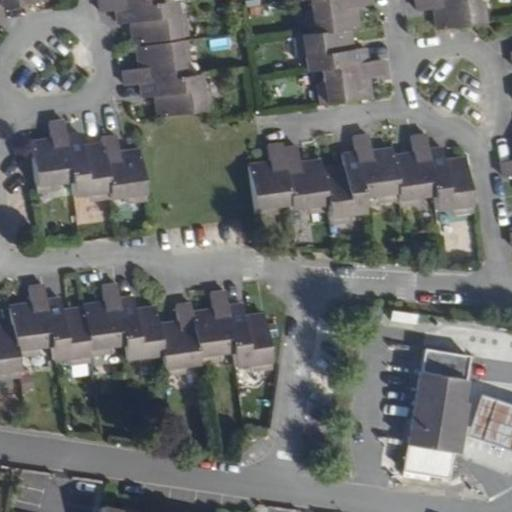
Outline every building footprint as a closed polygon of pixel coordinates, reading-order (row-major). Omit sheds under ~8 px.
[(0,0),(0,21),(3,22),(2,7),(48,2),(47,0),(0,0)] [(105,0),(106,12),(166,6),(165,0),(105,0)] [(317,0),(319,8),(314,8),(315,28),(302,29),(304,49),(309,49),(310,62),(327,61),(328,72),(322,72),(324,97),(367,93),(365,68),(382,66),(381,55),(368,56),(367,42),(351,43),(349,25),(358,24),(355,4),(371,2),(370,0),(317,0)] [(416,0),(417,6),(434,5),(436,25),(481,20),(479,0),(416,0)] [(181,19),(180,4),(120,11),(122,26),(137,25),(139,44),(188,39),(186,19),(181,19)] [(190,68),(188,45),(141,50),(142,72),(125,74),(126,86),(141,85),(185,80),(184,68),(190,68)] [(511,51),(510,51),(511,68),(511,67),(511,157),(503,159),(505,173),(511,172),(511,51)] [(227,73),(241,72),(238,58),(228,59),(229,66),(226,68),(227,73)] [(209,112),(207,93),(201,94),(199,79),(185,80),(141,85),(143,102),(156,100),(158,117),(209,112)] [(80,136),(63,138),(62,125),(49,127),(50,142),(31,145),(34,192),(56,190),(56,183),(68,183),(70,197),(70,199),(87,198),(87,203),(106,202),(107,203),(120,203),(120,207),(141,205),(137,157),(116,158),(114,141),(100,142),(101,148),(81,149),(80,136)] [(345,161),(325,164),(325,158),(302,160),(300,142),(286,144),(285,139),(271,140),(273,156),(253,158),(259,206),(279,203),(279,199),(293,198),(293,204),(308,202),(308,207),(331,204),(332,215),(351,213),(351,208),(365,207),(363,194),(377,192),(377,198),(401,195),(402,201),(421,199),(421,192),(434,191),(437,207),(448,206),(448,210),(470,208),(463,158),(442,161),(440,142),(428,144),(426,130),(412,133),(414,149),(396,151),(395,144),(371,147),(369,131),(355,133),(357,147),(344,149),(345,161)] [(62,211),(71,210),(70,199),(70,197),(61,199),(62,211)] [(60,293),(48,295),(46,281),(31,283),(33,302),(12,304),(15,324),(0,325),(0,371),(20,369),(18,348),(39,346),(39,342),(52,341),(53,354),(67,353),(67,358),(89,356),(88,348),(110,346),(110,342),(123,340),(125,355),(146,353),(146,357),(162,356),(163,372),(183,370),(182,365),(197,363),(197,358),(217,356),(216,352),(234,350),(235,364),(248,363),(248,367),(268,365),(263,317),(241,319),(239,306),(227,308),(225,291),(210,293),(212,311),(191,313),(190,302),(176,303),(178,321),(158,323),(156,305),(141,307),(140,294),(118,296),(117,281),(103,283),(105,299),(82,302),(82,305),(62,307),(60,293)] [(416,315),(389,310),(388,322),(414,326),(416,315)] [(453,450),(467,353),(422,346),(407,443),(453,450)] [(511,452),(511,405),(493,399),(474,392),(459,435),(477,441),(510,452),(511,452)] [(452,452),(405,445),(403,457),(401,471),(447,479),(449,465),(452,452)]
